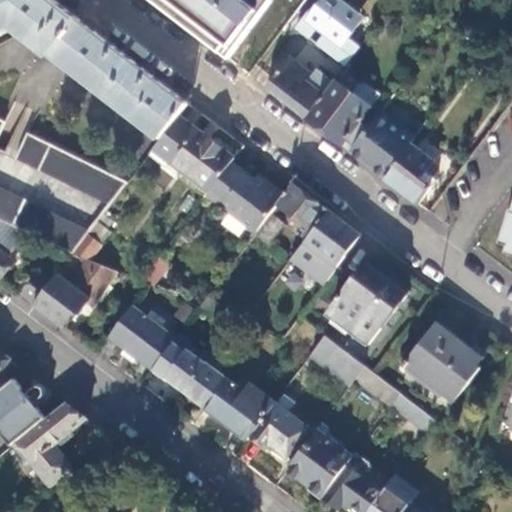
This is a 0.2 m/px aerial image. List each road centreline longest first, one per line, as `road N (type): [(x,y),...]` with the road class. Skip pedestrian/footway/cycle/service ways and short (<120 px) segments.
road 1 (residential): [(103,0),(483,313),(511,322)]
road 2 (residential): [(266,511),(0,312)]
